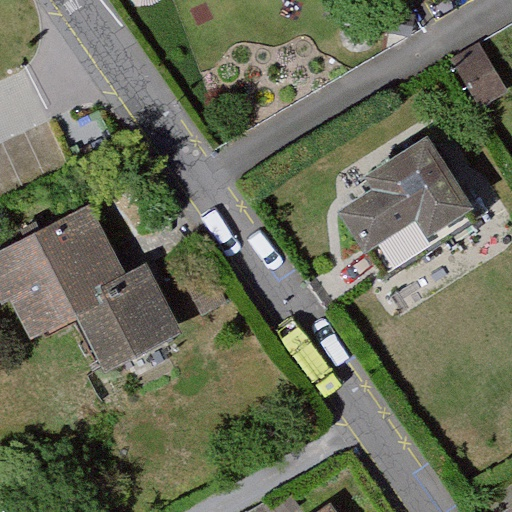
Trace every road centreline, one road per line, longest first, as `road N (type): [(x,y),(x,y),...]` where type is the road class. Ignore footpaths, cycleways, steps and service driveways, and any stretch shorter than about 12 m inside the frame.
road 1 (residential): [(194,192),(421,511)]
road 2 (residential): [(194,192),(510,0)]
road 3 (residential): [(73,0),(194,192)]
